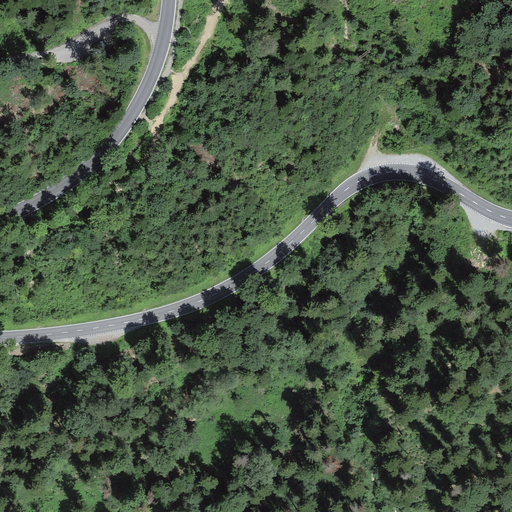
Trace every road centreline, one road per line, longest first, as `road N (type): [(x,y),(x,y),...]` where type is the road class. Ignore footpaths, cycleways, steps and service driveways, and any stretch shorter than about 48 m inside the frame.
road 1 (tertiary): [(511,219),(430,178),(389,171),(347,189),(266,261),(199,301),(141,319),(0,338)]
road 2 (tertiary): [(0,219),(58,189),(107,150),(157,61),(169,0)]
road 3 (track): [(0,62),(71,51),(118,17),(164,36)]
